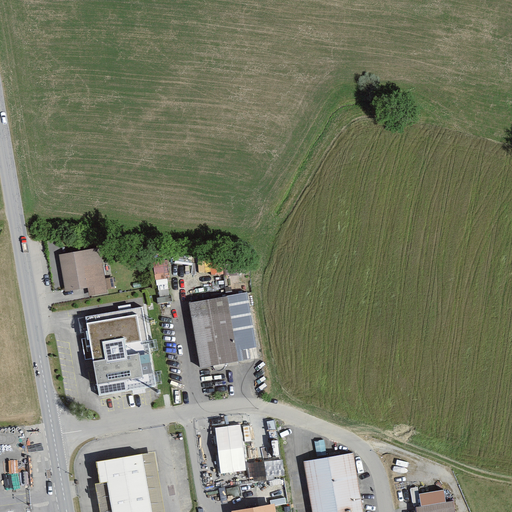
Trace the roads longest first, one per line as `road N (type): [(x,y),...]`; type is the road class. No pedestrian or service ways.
road 1 (residential): [(386,511),(379,469),(360,442),(272,410),(235,406),(53,434)]
road 2 (unclassified): [(53,434),(0,121)]
